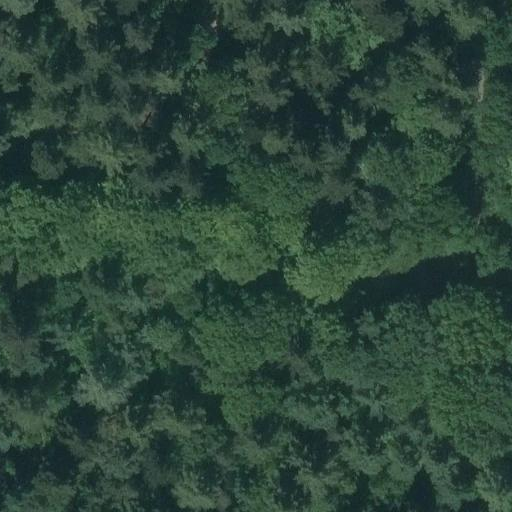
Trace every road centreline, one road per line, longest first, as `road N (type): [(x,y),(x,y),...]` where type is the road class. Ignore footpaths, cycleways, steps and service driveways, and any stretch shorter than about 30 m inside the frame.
road 1 (unclassified): [(0,211),(249,230),(364,185),(469,183)]
road 2 (unknown): [(211,0),(202,151),(0,114)]
